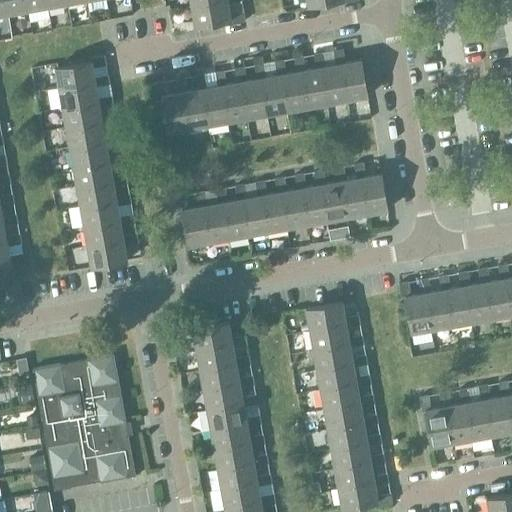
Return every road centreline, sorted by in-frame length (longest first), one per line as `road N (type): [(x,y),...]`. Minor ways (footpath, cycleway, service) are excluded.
road 1 (residential): [(145,298),(436,240)]
road 2 (residential): [(436,240),(389,0)]
road 3 (residential): [(182,511),(145,298)]
road 4 (residential): [(0,324),(145,298)]
